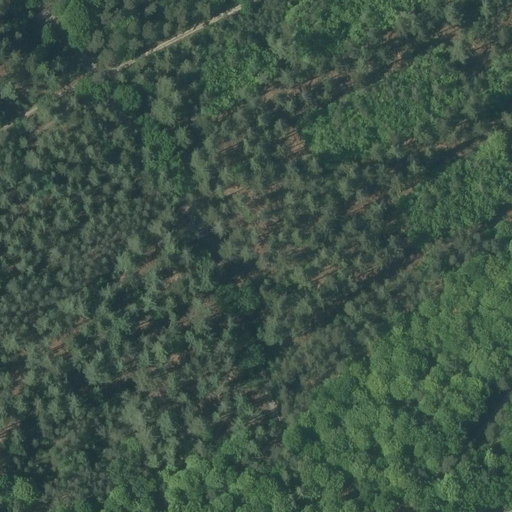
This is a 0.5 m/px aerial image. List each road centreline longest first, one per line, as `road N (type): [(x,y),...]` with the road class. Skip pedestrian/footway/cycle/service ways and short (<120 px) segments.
road 1 (track): [(99,77),(205,239),(258,365),(278,442)]
road 2 (track): [(278,442),(366,484),(423,494),(511,395)]
road 3 (track): [(99,77),(253,0)]
